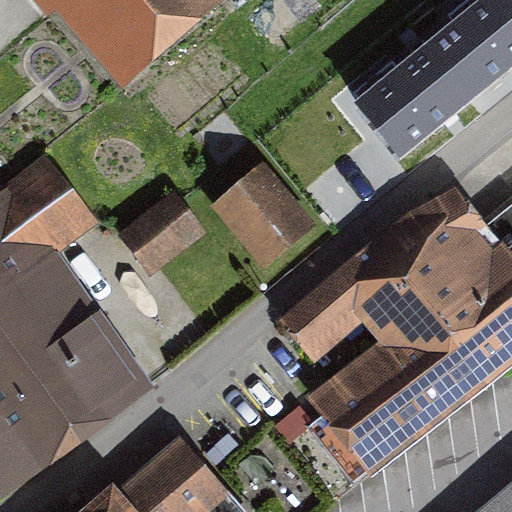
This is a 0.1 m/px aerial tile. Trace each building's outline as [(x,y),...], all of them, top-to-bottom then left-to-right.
[(56,0),(120,77),(208,5),(204,0),(56,0)] [(511,60),(511,8),(505,0),(485,0),(359,102),(399,152),(511,60)] [(47,175),(0,208),(0,288),(33,265),(85,228),(47,175)] [(264,181),(222,214),(260,261),(301,229),(264,181)] [(511,276),(448,196),(379,249),(484,382),(511,359),(511,276)] [(168,204),(119,240),(144,273),(192,236),(168,204)] [(379,249),(282,324),(305,355),(356,316),(389,359),(327,407),(374,467),(484,382),(379,249)] [(33,265),(0,288),(0,329),(70,425),(122,387),(33,265)] [(0,329),(0,478),(70,425),(0,329)] [(231,511),(181,448),(100,511),(231,511)] [(511,511),(511,483),(477,511),(511,511)]
